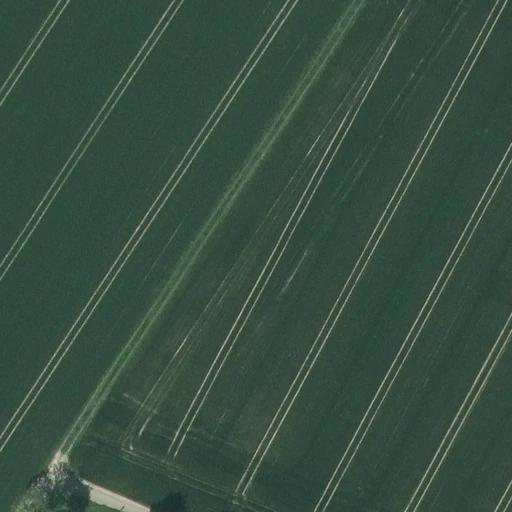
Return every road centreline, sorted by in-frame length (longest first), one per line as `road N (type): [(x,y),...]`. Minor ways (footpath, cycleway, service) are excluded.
road 1 (track): [(372,0),(49,480)]
road 2 (track): [(29,511),(49,480),(127,511)]
